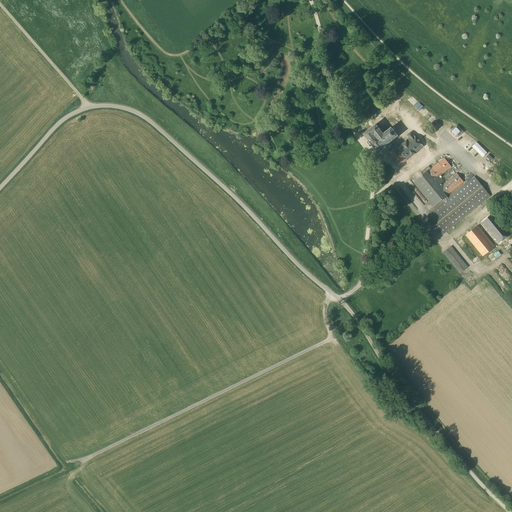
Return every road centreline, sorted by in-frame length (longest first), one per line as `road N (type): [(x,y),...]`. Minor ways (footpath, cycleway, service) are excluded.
road 1 (unclassified): [(510,511),(435,432),(341,300),(139,114),(100,106),(69,116),(0,188)]
road 2 (unknown): [(428,232),(460,228),(492,191),(488,176),(444,146)]
